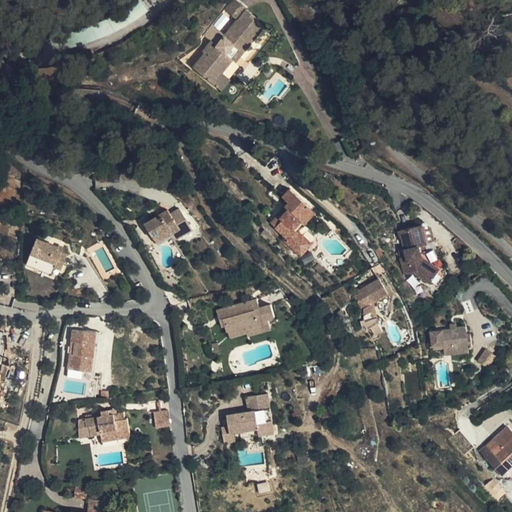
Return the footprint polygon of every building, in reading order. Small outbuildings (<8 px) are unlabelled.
[(75,31),(41,41),(41,43),(42,53),(42,55),(64,50),(93,40),(101,37),(113,32),(123,27),(137,18),(148,10),(140,0),(137,0),(91,26),(75,31)] [(240,4),(232,13),(237,18),(239,20),(248,10),(240,4)] [(192,66),(212,82),(221,72),(231,59),(237,52),(240,55),(263,28),(255,20),(257,17),(248,10),(239,20),(237,18),(223,34),(214,44),(210,41),(200,52),(203,54),(192,66)] [(214,44),(223,34),(217,29),(208,39),(210,41),(214,44)] [(28,45),(29,55),(42,53),(41,43),(28,45)] [(231,59),(235,61),(240,55),(237,52),(231,59)] [(221,72),(212,82),(219,89),(228,78),(221,72)] [(132,168),(121,166),(120,178),(131,180),(132,168)] [(289,202),(286,206),(289,209),(281,217),(283,219),(276,227),(286,237),(284,239),(301,255),(312,243),(298,231),(306,222),(307,221),(307,218),(304,216),(312,208),(291,188),(283,196),(289,202)] [(271,222),(276,227),(283,219),(281,217),(289,209),(286,206),(271,222)] [(316,212),(312,208),(304,216),(307,218),(307,221),(316,212)] [(156,216),(144,223),(153,237),(160,233),(161,234),(169,229),(171,232),(170,232),(171,233),(179,228),(169,212),(158,218),(156,216)] [(404,256),(400,257),(405,274),(414,271),(431,283),(440,269),(422,257),(420,252),(428,250),(426,245),(427,245),(426,244),(433,242),(430,228),(423,230),(422,224),(400,230),(405,249),(403,250),(404,256)] [(160,233),(153,237),(156,242),(171,233),(170,232),(171,232),(169,229),(161,234),(160,233)] [(276,241),(264,229),(260,234),(271,246),(276,241)] [(57,246),(44,240),(38,256),(56,263),(54,266),(60,269),(67,253),(56,249),(57,246)] [(384,256),(379,247),(374,250),(380,259),(384,256)] [(56,263),(38,256),(35,264),(52,271),(56,263)] [(366,289),(354,297),(361,308),(388,292),(380,278),(364,287),(366,289)] [(252,300),(226,308),(229,317),(219,319),(221,327),(225,326),(226,331),(228,331),(244,326),(245,329),(260,325),(261,327),(270,325),(268,319),(275,317),(271,304),(260,308),(255,309),(252,300)] [(219,319),(229,317),(226,308),(217,310),(219,319)] [(260,325),(245,329),(247,336),(271,329),(270,325),(261,327),(260,325)] [(451,329),(431,331),(433,349),(453,346),(453,350),(468,348),(473,347),(471,333),(467,333),(466,325),(457,326),(457,328),(451,329)] [(244,326),(228,331),(230,338),(246,333),(244,326)] [(97,331),(74,329),(72,341),(76,342),(75,353),(70,353),(68,369),(92,371),(97,331)] [(97,331),(92,371),(95,372),(100,332),(97,331)] [(218,343),(211,344),(212,354),(219,353),(218,343)] [(453,346),(443,348),(444,355),(469,352),(468,348),(453,350),(453,346)] [(486,348),(477,361),(487,368),(496,355),(486,348)] [(82,370),(68,369),(67,377),(81,378),(82,370)] [(229,427),(221,428),(224,443),(236,440),(234,432),(259,427),(258,422),(272,420),(269,394),(245,397),(248,411),(227,415),(229,427)] [(102,416),(85,419),(86,427),(89,427),(91,435),(100,433),(101,437),(118,434),(117,430),(129,428),(127,418),(125,418),(124,412),(110,415),(109,410),(101,411),(102,416)] [(153,412),(156,428),(170,426),(168,410),(153,412)] [(259,427),(257,427),(259,435),(275,432),(272,420),(258,422),(259,427)] [(511,465),(511,430),(508,426),(479,452),(501,476),(511,465)] [(118,434),(101,437),(102,441),(130,436),(129,428),(117,430),(118,434)] [(258,493),(270,491),(269,482),(257,484),(258,493)] [(89,487),(75,486),(74,497),(88,499),(89,487)] [(53,511),(54,511),(43,511),(42,511),(104,511),(106,500),(105,500),(91,499),(89,499),(88,511),(75,511),(70,511),(69,511),(53,511)]
